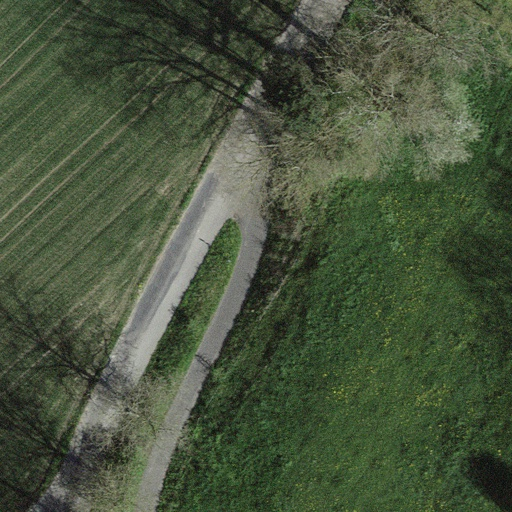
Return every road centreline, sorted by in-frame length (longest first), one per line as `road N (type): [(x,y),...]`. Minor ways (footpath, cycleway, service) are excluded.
road 1 (unclassified): [(319,0),(149,313),(81,452),(62,511)]
road 2 (track): [(145,511),(165,440),(238,290),(256,234),(253,185),(235,149)]
